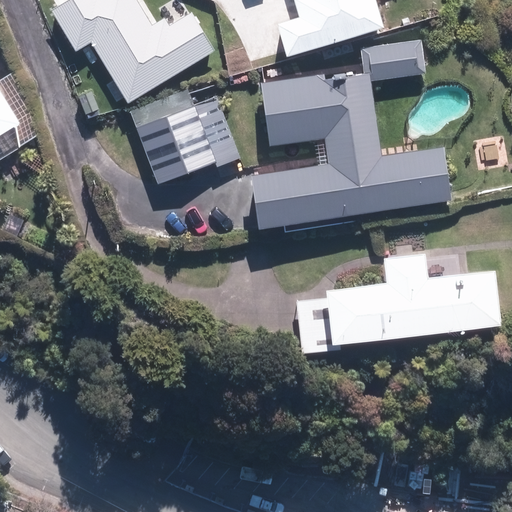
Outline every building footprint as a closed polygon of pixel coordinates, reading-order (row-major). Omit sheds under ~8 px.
[(93,43),(128,105),(215,56),(191,15),(155,35),(135,0),(70,0),(53,10),(77,51),(93,43)] [(290,0),(296,17),(274,24),(284,57),(382,29),(373,0),(290,0)] [(324,139),(327,162),(245,175),(253,230),(451,201),(443,146),(382,155),(370,80),(424,72),(419,39),(358,48),(362,72),(322,78),(321,72),(255,81),(265,148),(324,139)] [(0,159),(37,137),(33,114),(12,72),(5,77),(0,80),(0,159)] [(211,82),(130,113),(156,183),(213,161),(215,168),(240,158),(211,82)] [(497,138),(481,145),(493,170),(509,162),(497,138)] [(493,271),(427,278),(424,252),(383,256),(386,283),(322,290),(323,296),(292,300),(298,355),(340,350),(339,342),(499,325),(493,271)]
